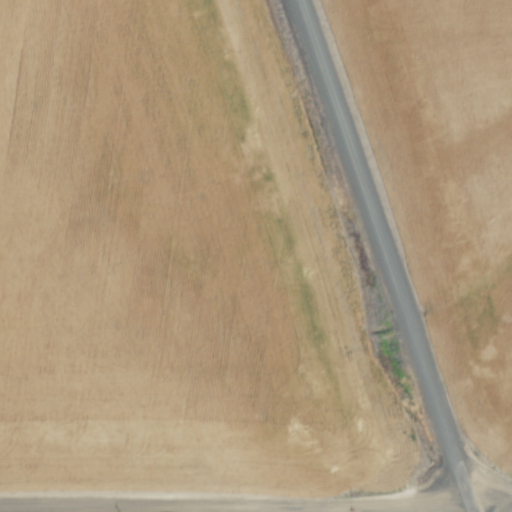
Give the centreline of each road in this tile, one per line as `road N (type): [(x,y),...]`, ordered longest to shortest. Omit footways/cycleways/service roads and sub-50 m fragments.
road 1 (residential): [(464,495),(296,0)]
road 2 (residential): [(393,508),(0,504)]
